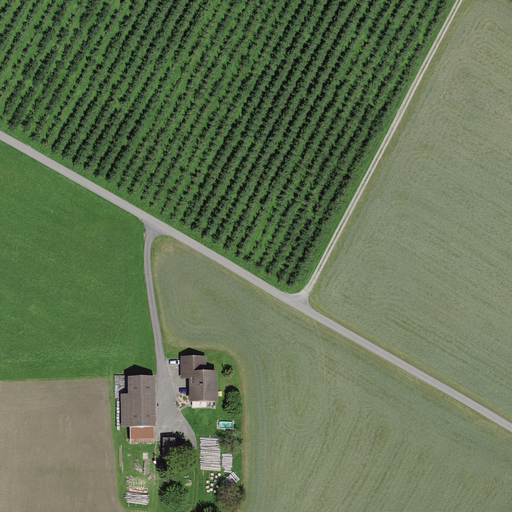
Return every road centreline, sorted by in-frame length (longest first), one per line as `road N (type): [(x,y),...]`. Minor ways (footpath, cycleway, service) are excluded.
road 1 (residential): [(0,135),(511,428)]
road 2 (track): [(298,306),(457,0)]
road 3 (track): [(154,222),(149,274),(171,431)]
